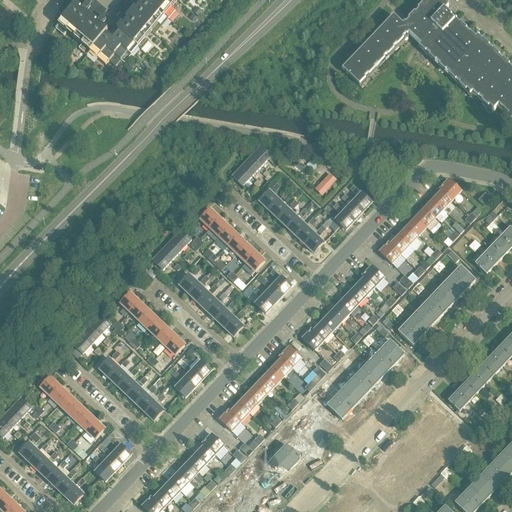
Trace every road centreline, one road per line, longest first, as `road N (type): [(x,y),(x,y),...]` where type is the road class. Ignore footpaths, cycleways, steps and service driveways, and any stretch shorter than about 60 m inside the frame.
road 1 (residential): [(98,511),(424,168),(481,173),(511,186)]
road 2 (tertiary): [(0,288),(284,0)]
road 3 (residential): [(298,511),(511,290)]
